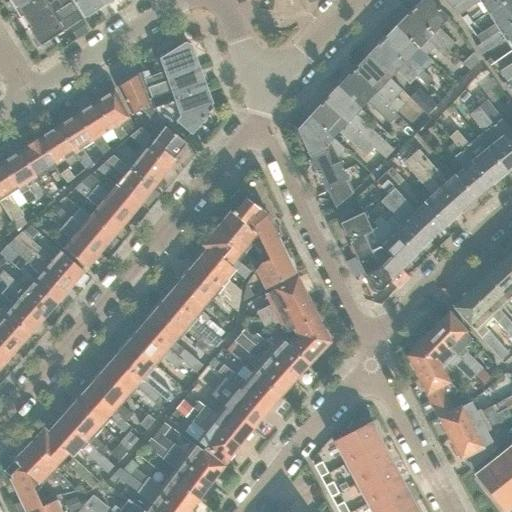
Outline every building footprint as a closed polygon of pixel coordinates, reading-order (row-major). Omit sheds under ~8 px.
[(36,0),(9,0),(17,13),(36,0)] [(61,8),(70,2),(68,0),(36,0),(17,13),(28,30),(53,13),(48,6),(56,1),(61,8)] [(71,0),(83,19),(104,6),(99,0),(71,0)] [(410,12),(449,51),(449,50),(449,49),(455,44),(438,28),(447,18),(427,0),(422,0),(414,9),(410,12)] [(487,11),(505,0),(462,0),(451,8),(459,15),(480,0),(487,11)] [(480,44),(511,22),(511,0),(505,0),(487,11),(495,23),(475,37),(480,44)] [(53,13),(28,30),(39,47),(64,31),(64,30),(69,27),(76,39),(88,31),(70,2),(61,8),(53,13)] [(442,58),(449,51),(410,12),(406,16),(407,17),(396,28),(425,56),(433,48),(442,58)] [(471,22),(466,14),(463,16),(460,18),(466,25),(467,26),(472,23),(471,22)] [(511,48),(511,22),(480,44),(476,47),(481,55),(505,39),(511,48)] [(424,57),(425,56),(396,28),(385,39),(381,42),(416,77),(423,70),(410,57),(417,49),(424,57)] [(409,84),(416,77),(381,42),(377,46),(378,46),(367,57),(389,79),(396,71),(409,84)] [(147,88),(197,70),(189,47),(184,45),(169,55),(167,51),(159,57),(161,60),(160,60),(164,71),(144,79),(147,88)] [(469,70),(479,61),(473,52),(462,63),(469,70)] [(401,91),(389,79),(367,57),(356,68),(353,72),(389,107),(397,99),(395,98),(401,91)] [(506,81),(511,76),(511,65),(497,76),(503,84),(507,82),(506,81)] [(171,90),(174,100),(204,90),(197,70),(147,88),(150,96),(171,90)] [(388,107),(389,107),(353,72),(349,76),(338,87),(360,108),(366,102),(389,123),(397,115),(388,107)] [(154,108),(155,107),(153,102),(148,103),(137,75),(129,80),(127,79),(121,83),(120,86),(117,88),(131,115),(143,108),(151,121),(157,117),(157,116),(154,108)] [(355,113),(360,108),(338,87),(327,99),(323,103),(373,149),(384,159),(393,149),(367,125),(355,113)] [(112,130),(111,130),(119,141),(127,134),(120,124),(129,119),(114,90),(94,102),(112,130)] [(155,107),(154,108),(157,116),(157,117),(163,121),(169,114),(178,111),(180,117),(176,122),(190,133),(211,109),(204,90),(174,100),(174,101),(167,103),(155,107)] [(458,112),(469,103),(467,102),(469,101),(462,94),(450,104),(456,112),(458,111),(458,112)] [(417,107),(426,116),(436,106),(427,97),(417,107)] [(478,106),(511,148),(511,126),(509,129),(493,110),(485,100),(478,106)] [(101,136),(111,130),(112,130),(94,102),(75,114),(93,142),(102,156),(110,149),(101,136)] [(365,157),(373,149),(323,103),(320,107),(309,118),(345,151),(345,150),(343,148),(348,142),(365,157)] [(511,148),(478,106),(477,106),(478,107),(468,115),(483,133),(477,138),(505,172),(507,171),(510,170),(511,168),(511,148)] [(82,149),(93,142),(75,114),(57,126),(74,154),(85,170),(92,163),(82,149)] [(337,159),(345,151),(309,118),(298,130),(312,160),(324,147),(333,164),(337,163),(341,171),(342,171),(337,159)] [(56,166),(74,154),(57,126),(38,138),(56,166)] [(141,145),(168,167),(185,144),(163,128),(152,142),(148,138),(150,135),(140,128),(129,136),(141,145)] [(505,172),(477,138),(469,145),(456,131),(448,137),(453,142),(452,142),(489,186),(497,179),(500,179),(503,176),(504,173),(505,172)] [(56,166),(38,138),(35,140),(33,137),(25,143),(26,146),(19,150),(37,178),(36,178),(50,198),(59,191),(45,172),(56,166)] [(474,199),(489,186),(452,142),(445,148),(454,157),(462,168),(453,176),(474,199)] [(166,169),(168,167),(141,145),(135,153),(136,158),(131,164),(128,162),(125,165),(151,188),(160,177),(163,176),(166,172),(166,169)] [(346,179),(342,171),(341,171),(337,163),(333,164),(324,147),(312,160),(325,189),(334,208),(351,194),(344,180),(346,179)] [(27,184),(36,178),(37,178),(19,150),(0,162),(18,190),(27,204),(36,199),(27,184)] [(474,199),(453,176),(445,182),(418,150),(409,157),(459,212),(474,199)] [(151,188),(125,165),(112,155),(105,161),(122,176),(115,185),(138,204),(151,188)] [(452,218),(459,212),(409,157),(403,163),(431,196),(422,204),(443,226),(445,224),(447,224),(451,221),(452,218)] [(10,195),(18,190),(0,162),(0,203),(17,231),(26,224),(22,217),(24,216),(10,195)] [(67,183),(74,178),(67,169),(60,174),(67,183)] [(138,204),(115,185),(108,193),(97,185),(100,182),(90,174),(80,183),(126,220),(131,213),(134,212),(137,209),(137,206),(138,204)] [(387,180),(380,187),(381,189),(386,195),(393,188),(394,188),(387,180)] [(112,236),(126,220),(80,183),(72,188),(97,206),(88,216),(112,236)] [(443,226),(422,204),(414,211),(393,188),(386,195),(428,240),(436,233),(439,232),(441,230),(442,227),(443,226)] [(261,246),(276,239),(265,217),(252,205),(254,202),(254,199),(248,194),(245,195),(230,213),(256,236),(261,246)] [(414,254),(428,240),(386,195),(379,202),(401,224),(394,231),(393,232),(414,254)] [(112,236),(88,216),(81,225),(55,204),(49,210),(59,218),(64,223),(64,222),(65,223),(99,252),(105,245),(107,244),(111,241),(111,238),(112,236)] [(366,234),(371,232),(363,215),(358,217),(352,211),(348,212),(340,220),(357,257),(372,249),(366,234)] [(266,256),(261,246),(256,236),(230,213),(216,230),(244,254),(253,244),(260,259),(266,256)] [(85,268),(99,252),(65,223),(59,229),(70,238),(61,250),(85,268)] [(237,263),(244,254),(216,230),(203,246),(234,272),(244,280),(249,273),(237,263)] [(58,253),(53,259),(22,232),(14,238),(68,287),(82,271),(58,253)] [(399,269),(414,254),(393,232),(378,246),(388,257),(399,269)] [(62,294),(68,287),(14,238),(7,245),(39,274),(32,282),(55,302),(56,301),(59,301),(62,297),(62,294)] [(261,246),(266,256),(268,259),(261,263),(256,270),(265,289),(294,275),(292,271),(294,270),(295,268),(290,256),(286,259),(276,239),(261,246)] [(227,281),(234,272),(203,246),(193,258),(197,261),(194,265),(238,303),(240,292),(227,281)] [(388,257),(380,265),(379,261),(375,263),(370,252),(373,250),(372,249),(357,257),(365,275),(364,275),(371,288),(372,289),(373,290),(375,290),(376,291),(377,291),(378,291),(380,290),(381,290),(389,280),(399,269),(388,257)] [(511,250),(501,260),(511,272),(511,250)] [(511,272),(501,260),(497,264),(484,276),(506,301),(508,299),(511,303),(511,272)] [(237,312),(238,303),(194,265),(190,270),(187,268),(178,279),(208,305),(218,294),(237,312)] [(0,273),(0,278),(6,285),(18,296),(42,317),(55,302),(32,282),(24,291),(2,271),(0,273)] [(511,324),(497,309),(506,301),(484,276),(468,291),(489,316),(490,315),(511,340),(511,324)] [(261,320),(307,297),(298,278),(264,294),(270,306),(257,312),(261,320)] [(202,313),(208,305),(178,279),(169,289),(172,291),(168,296),(202,326),(203,325),(208,320),(205,317),(205,316),(202,313)] [(253,296),(245,283),(244,290),(242,302),(253,296)] [(35,325),(42,317),(18,296),(6,285),(6,287),(1,293),(13,304),(6,312),(28,333),(29,332),(32,332),(35,328),(35,325)] [(481,324),(489,316),(468,291),(452,307),(486,343),(501,360),(508,354),(493,337),(481,324)] [(204,325),(203,325),(202,326),(168,296),(164,301),(161,299),(151,310),(182,335),(190,326),(215,348),(222,340),(219,338),(213,333),(211,332),(204,325)] [(284,333),(294,328),(317,316),(307,297),(261,320),(265,328),(278,321),(284,333)] [(176,342),(182,335),(151,310),(143,321),(145,323),(141,327),(195,373),(195,372),(196,373),(202,365),(176,342)] [(0,333),(15,348),(28,333),(6,312),(0,318),(0,333)] [(430,332),(475,375),(482,368),(465,351),(466,351),(463,348),(471,340),(448,314),(445,317),(444,317),(443,317),(442,317),(437,323),(437,324),(437,325),(430,332)] [(299,336),(289,347),(309,365),(320,354),(318,353),(328,342),(327,342),(322,330),(324,329),(317,316),(294,328),(299,336)] [(208,321),(204,325),(211,332),(213,333),(219,338),(223,332),(216,326),(209,320),(208,321)] [(190,379),(195,373),(141,327),(137,332),(134,330),(125,342),(155,367),(164,356),(177,367),(190,379)] [(309,365),(289,347),(281,340),(272,350),(261,339),(254,333),(250,334),(244,329),(239,335),(293,382),(309,365)] [(469,381),(475,375),(430,332),(425,337),(424,337),(423,337),(417,343),(417,344),(417,345),(418,345),(415,348),(440,369),(448,362),(451,365),(452,364),(469,381)] [(8,356),(15,348),(0,333),(0,363),(0,364),(2,362),(4,362),(7,358),(8,356)] [(290,386),(293,382),(239,335),(234,341),(248,354),(259,364),(251,374),(281,400),(292,387),(290,386)] [(148,375),(155,367),(125,342),(116,351),(119,354),(115,358),(150,388),(156,381),(148,375)] [(443,372),(440,369),(415,348),(407,357),(409,361),(409,362),(408,363),(408,364),(412,370),(412,371),(413,371),(414,371),(415,371),(439,418),(469,403),(469,402),(456,390),(443,397),(438,387),(448,382),(443,372)] [(155,403),(160,397),(150,388),(115,358),(110,364),(108,361),(98,372),(127,398),(137,387),(155,403)] [(281,400),(251,374),(244,383),(222,365),(217,371),(219,373),(217,375),(266,414),(270,409),(272,411),(281,400)] [(121,406),(127,398),(98,372),(89,382),(92,385),(87,390),(128,426),(129,425),(127,423),(132,416),(121,406)] [(263,418),(266,414),(217,375),(211,381),(233,397),(224,408),(253,433),(258,427),(264,419),(263,418)] [(123,433),(128,426),(87,390),(83,394),(81,392),(71,403),(101,430),(101,429),(109,420),(123,433)] [(172,395),(166,390),(160,397),(166,402),(172,395)] [(448,439),(506,408),(511,405),(511,397),(511,396),(490,406),(491,408),(480,413),(479,411),(475,413),(469,402),(469,403),(439,418),(440,420),(439,421),(439,422),(438,422),(438,423),(438,424),(442,431),(443,432),(444,432),(448,439)] [(182,401),(175,409),(185,417),(186,416),(191,410),(192,408),(182,401)] [(253,433),(224,408),(217,417),(198,401),(192,408),(191,410),(197,414),(238,448),(243,442),(245,444),(253,433)] [(94,437),(101,430),(71,403),(62,413),(65,415),(60,420),(101,457),(108,449),(94,437)] [(511,418),(507,410),(449,439),(452,445),(451,448),(456,456),(460,456),(460,458),(467,456),(472,469),(495,453),(486,435),(491,435),(489,430),(511,418)] [(146,431),(154,420),(147,414),(138,425),(146,431)] [(236,451),(238,448),(197,414),(191,421),(205,433),(198,443),(226,464),(228,461),(230,463),(238,453),(236,451)] [(101,457),(60,420),(57,423),(53,419),(42,432),(71,459),(72,457),(79,449),(106,474),(112,467),(101,457)] [(170,453),(211,484),(215,479),(216,479),(217,478),(221,472),(222,471),(222,470),(222,469),(222,468),(221,467),(222,466),(195,446),(188,456),(162,438),(170,427),(164,422),(151,438),(156,443),(160,445),(167,451),(170,453)] [(345,463),(381,444),(369,424),(334,443),(345,463)] [(117,444),(126,453),(138,439),(129,431),(117,444)] [(99,482),(72,457),(71,459),(42,432),(28,447),(27,448),(54,472),(56,469),(63,462),(65,465),(93,489),(99,482)] [(118,462),(126,453),(117,444),(109,453),(118,462)] [(381,444),(345,463),(356,484),(391,465),(381,444)] [(157,455),(161,459),(167,451),(160,445),(154,453),(157,455)] [(511,505),(511,446),(476,476),(504,511),(511,505)] [(69,483),(56,469),(54,472),(27,448),(13,462),(38,487),(49,476),(54,482),(55,482),(63,489),(69,483)] [(207,490),(211,484),(170,453),(167,451),(161,459),(164,461),(177,471),(169,480),(199,502),(206,492),(207,492),(207,491),(207,490)] [(130,475),(138,466),(131,459),(121,470),(130,475)] [(38,487),(13,462),(3,472),(8,476),(25,511),(28,511),(41,506),(33,491),(38,487)] [(320,477),(327,473),(321,462),(314,466),(320,477)] [(367,504),(402,485),(391,465),(356,484),(367,504)] [(169,480),(163,489),(147,477),(142,485),(176,511),(191,511),(192,511),(199,502),(169,480)] [(330,497),(338,493),(332,482),(325,486),(330,497)] [(176,511),(142,485),(136,492),(152,504),(145,511),(176,511)] [(371,511),(399,511),(413,505),(402,485),(367,504),(371,511)] [(92,511),(104,511),(108,508),(92,495),(83,505),(92,511)] [(68,511),(71,511),(81,508),(76,496),(64,501),(68,511)] [(58,511),(58,510),(59,507),(57,501),(53,500),(41,506),(28,511),(58,511)] [(338,511),(347,511),(343,503),(335,506),(338,511)]
